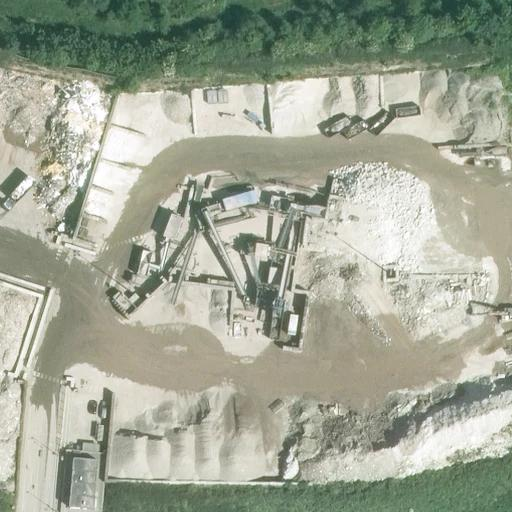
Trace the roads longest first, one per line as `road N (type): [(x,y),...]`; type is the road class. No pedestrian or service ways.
road 1 (unknown): [(83,292),(138,208),(185,168),(419,147)]
road 2 (unknown): [(77,340),(237,355),(422,355)]
road 3 (unknown): [(50,511),(57,407),(77,340)]
